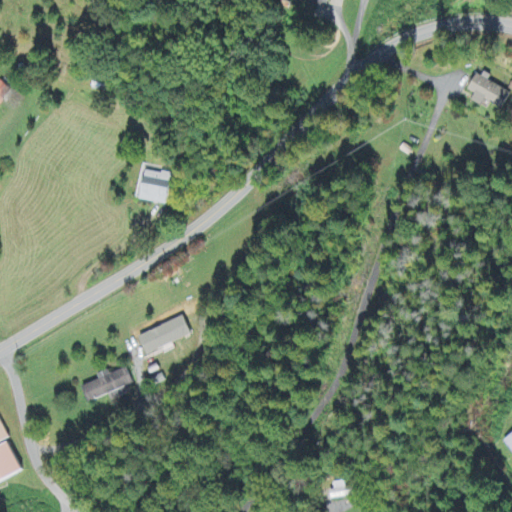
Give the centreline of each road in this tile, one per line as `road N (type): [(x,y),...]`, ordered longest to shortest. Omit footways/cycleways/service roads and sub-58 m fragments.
road 1 (residential): [(0,349),(153,256),(247,186),(388,45),(442,26),(511,21)]
road 2 (residential): [(4,347),(42,477)]
